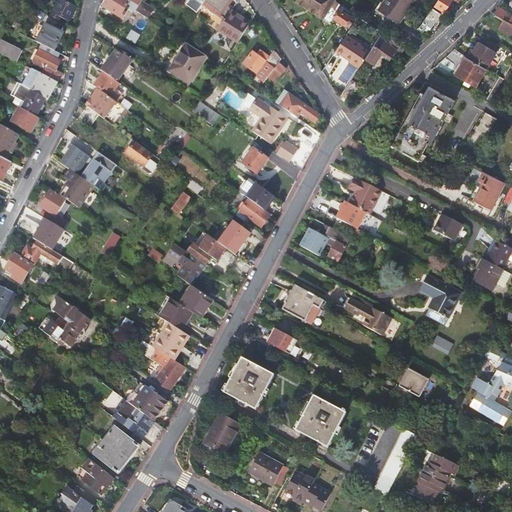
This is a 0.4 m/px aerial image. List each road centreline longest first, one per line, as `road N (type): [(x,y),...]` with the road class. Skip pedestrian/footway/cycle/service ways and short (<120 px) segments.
road 1 (residential): [(155,463),(342,121)]
road 2 (residential): [(0,233),(71,96),(93,0)]
road 3 (residential): [(483,0),(342,121)]
road 4 (residential): [(342,121),(260,0)]
